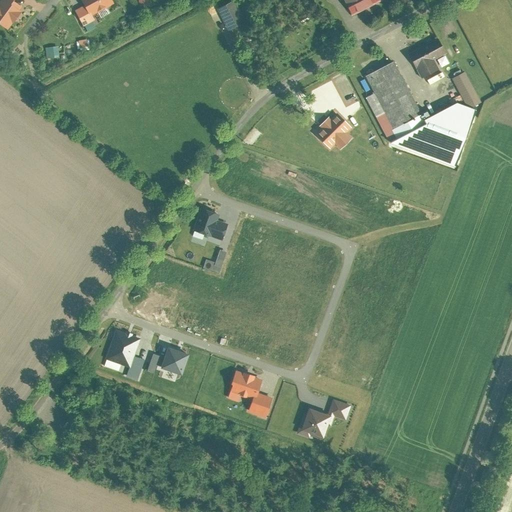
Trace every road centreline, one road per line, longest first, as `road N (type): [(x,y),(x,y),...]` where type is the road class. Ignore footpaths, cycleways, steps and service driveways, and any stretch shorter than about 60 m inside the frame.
road 1 (residential): [(193,190),(349,247),(302,379),(106,310)]
road 2 (residential): [(193,190),(278,89),(458,0)]
road 3 (residential): [(0,446),(106,310)]
road 4 (tertiary): [(511,362),(456,511)]
road 5 (residential): [(106,310),(193,190)]
